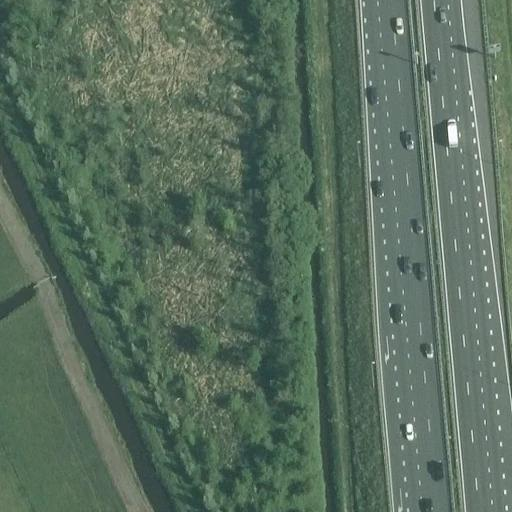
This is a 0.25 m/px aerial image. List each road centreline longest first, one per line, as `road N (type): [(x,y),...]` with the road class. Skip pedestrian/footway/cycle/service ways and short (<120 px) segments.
road 1 (motorway): [(383,0),(429,511)]
road 2 (motorway): [(485,511),(440,0)]
road 3 (track): [(0,88),(199,511)]
road 4 (track): [(0,198),(142,511)]
